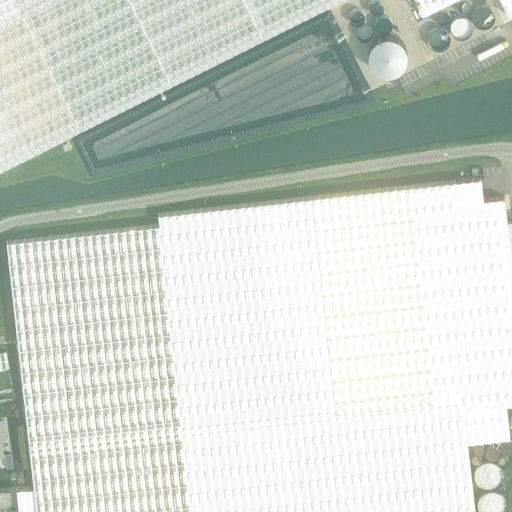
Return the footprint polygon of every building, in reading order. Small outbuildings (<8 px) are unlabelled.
[(511,0),(0,0),(0,168),(338,0),(415,0),(422,14),(450,0),(500,0),(509,16),(511,13),(511,0)] [(490,21),(494,8),(477,3),(471,21),(485,25),(486,20),(490,21)] [(459,33),(471,32),(469,16),(451,18),(452,28),(458,28),(459,33)] [(451,42),(445,25),(431,31),(436,47),(451,42)] [(377,73),(410,63),(399,32),(367,42),(377,73)] [(481,177),(456,180),(459,201),(483,199),(481,177)] [(6,241),(34,489),(36,511),(474,511),(467,441),(463,408),(506,403),(511,402),(511,266),(507,218),(504,196),(483,199),(459,201),(456,180),(158,213),(159,224),(6,241)] [(10,384),(7,368),(0,369),(0,376),(2,385),(10,384)] [(509,436),(506,403),(463,408),(467,441),(509,436)] [(480,461),(478,481),(499,484),(502,464),(480,461)] [(18,511),(27,511),(36,511),(34,489),(16,491),(18,511)]
